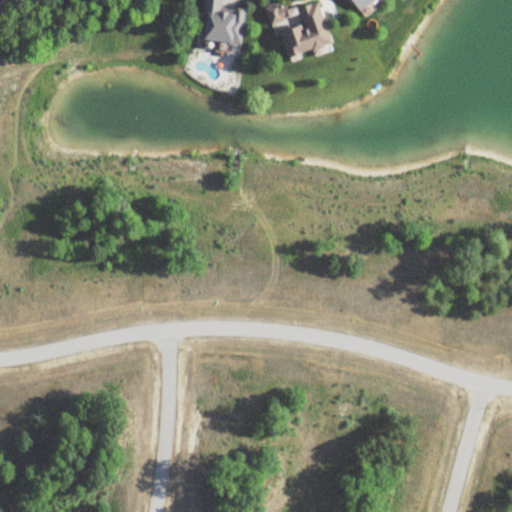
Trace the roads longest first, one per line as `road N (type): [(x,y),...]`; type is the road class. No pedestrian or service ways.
road 1 (residential): [(0,359),(121,335),(220,327),(325,337),(511,389)]
road 2 (residential): [(168,329),(153,511)]
road 3 (residential): [(484,382),(446,511)]
